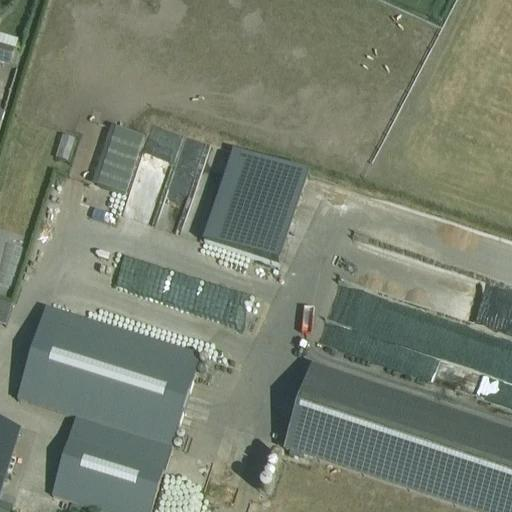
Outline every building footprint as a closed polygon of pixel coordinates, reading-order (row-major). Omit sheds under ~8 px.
[(10,15),(7,25),(30,31),(33,20),(10,15)] [(15,53),(15,51),(0,46),(0,62),(16,68),(20,55),(15,53)] [(125,196),(144,139),(111,128),(92,185),(125,196)] [(234,153),(203,244),(279,269),(309,178),(234,153)] [(153,316),(157,304),(97,285),(99,279),(73,271),(67,288),(153,316)] [(93,511),(151,511),(200,360),(45,311),(16,402),(75,421),(51,498),(93,511)] [(227,342),(227,327),(214,327),(214,341),(227,342)] [(459,511),(511,511),(511,434),(312,368),(284,454),(459,511)] [(0,427),(0,491),(18,433),(0,427)]
